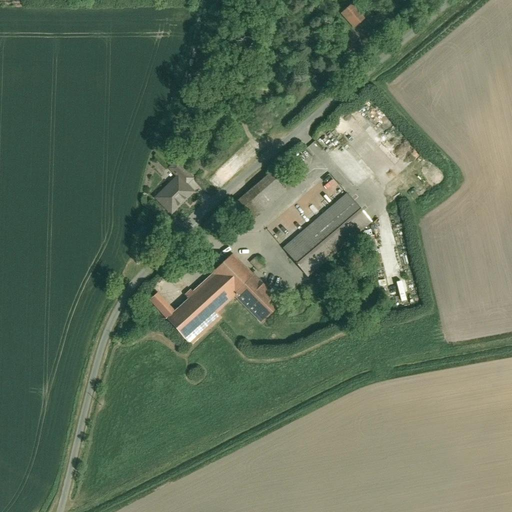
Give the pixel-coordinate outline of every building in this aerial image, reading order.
[(353,5),(343,15),(357,30),(367,20),(353,5)] [(177,176),(186,184),(193,177),(176,160),(169,168),(177,176)] [(289,192),(272,173),(248,194),(240,201),(235,205),(252,224),(289,192)] [(287,175),(282,177),(287,186),(291,183),(287,175)] [(154,199),(172,216),(195,193),(186,184),(177,176),(162,192),(158,191),(154,192),(153,197),(154,199)] [(283,249),(309,278),(353,240),(365,230),(374,222),(348,192),(283,249)] [(194,211),(186,203),(174,216),(182,224),(194,211)] [(263,325),(285,305),(236,253),(194,292),(192,290),(185,296),(190,301),(168,321),(184,338),(189,343),(193,347),(217,323),(223,318),(219,313),(236,297),(263,325)] [(167,319),(176,310),(160,292),(158,294),(151,301),(165,317),(167,319)]
